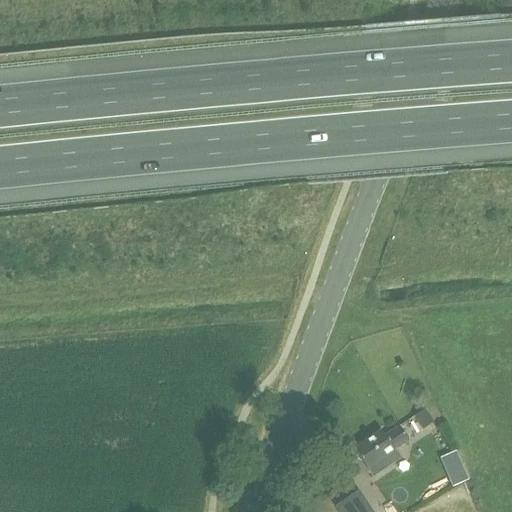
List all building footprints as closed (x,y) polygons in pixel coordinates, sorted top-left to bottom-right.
[(197,135),(170,137),(171,150),(198,149),(197,135)] [(413,416),(422,429),(434,422),(425,408),(413,416)] [(408,440),(399,426),(385,435),(382,430),(354,449),(373,476),(401,458),(394,449),(408,440)] [(458,458),(446,463),(455,484),(466,479),(458,458)] [(370,511),(356,491),(336,504),(341,511),(370,511)]
